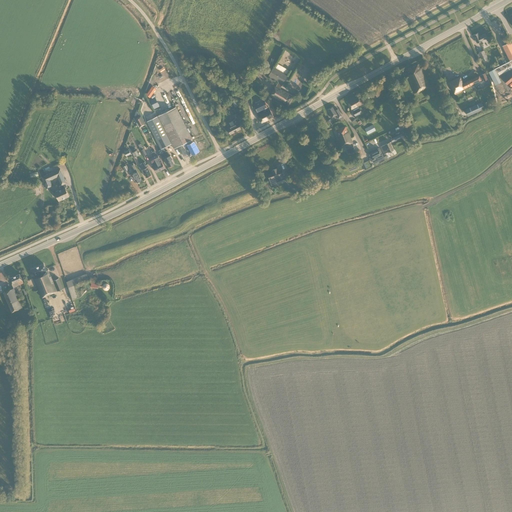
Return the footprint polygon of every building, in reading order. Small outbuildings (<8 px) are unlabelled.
[(480,36),(478,32),(473,35),(475,39),(474,40),(475,42),(476,42),(477,42),(477,43),(488,38),(485,33),(480,36)] [(510,60),(511,58),(511,44),(511,42),(502,46),(510,60)] [(488,59),(484,50),(478,53),(479,53),(477,54),(478,57),(480,56),(483,62),(488,59)] [(430,86),(421,68),(420,69),(418,64),(406,70),(409,76),(408,77),(415,93),(430,86)] [(280,88),(288,75),(279,70),(278,70),(274,67),(269,76),(279,82),(276,86),(270,96),(287,106),(293,96),(288,93),(280,88)] [(497,82),(500,80),(494,69),(488,72),(495,85),(498,84),(497,82)] [(481,75),(471,79),(474,85),(487,79),(484,73),(481,75)] [(474,85),(471,79),(463,83),(460,77),(449,82),(455,95),(462,91),(461,90),(473,85),(473,86),(474,85)] [(354,98),(347,101),(352,110),(353,109),(354,111),(359,108),(358,107),(363,104),(359,96),(354,99),(354,98)] [(267,107),(265,102),(255,106),(258,112),(264,109),(265,111),(258,114),(262,123),(269,120),(269,119),(273,117),(269,106),(267,107)] [(481,103),(465,110),(468,116),(484,108),(481,103)] [(176,107),(158,116),(171,144),(174,148),(192,139),(176,107)] [(331,116),(332,117),(337,114),(339,118),(342,116),(338,109),(335,110),(333,107),(328,110),(331,115),(331,116)] [(355,116),(362,112),(359,108),(354,111),(353,112),(355,116)] [(135,118),(140,127),(145,125),(141,116),(135,118)] [(161,149),(171,144),(158,116),(147,122),(161,149)] [(230,134),(241,128),(239,123),(238,123),(236,119),(226,125),(227,128),(230,134)] [(365,129),(368,134),(376,130),(373,125),(365,129)] [(337,136),(338,139),(339,139),(341,146),(352,143),(348,132),(346,126),(336,129),(337,133),(338,135),(337,136)] [(403,136),(401,132),(390,137),(392,141),(403,136)] [(193,142),(192,139),(187,142),(188,144),(193,155),(199,152),(193,141),(193,142)] [(381,146),(384,154),(388,152),(394,150),(390,142),(385,144),(385,145),(381,146)] [(139,144),(144,155),(147,154),(141,143),(139,144)] [(385,160),(382,154),(381,155),(378,150),(372,153),(370,154),(371,157),(374,163),(378,161),(379,163),(385,160)] [(153,156),(160,170),(165,168),(161,161),(160,161),(159,158),(160,158),(157,154),(155,151),(151,152),(152,153),(153,156)] [(165,158),(169,167),(174,164),(171,159),(172,159),(170,156),(169,156),(168,155),(169,154),(167,151),(161,154),(163,157),(164,157),(165,158)] [(160,170),(153,156),(150,158),(153,165),(152,165),(153,168),(154,168),(156,172),(160,170)] [(143,170),(146,178),(151,175),(149,171),(150,170),(148,164),(146,165),(144,162),(142,163),(143,167),(144,166),(145,169),(143,170)] [(136,179),(137,182),(142,180),(134,164),(131,166),(134,172),(131,174),(135,180),(136,179)] [(272,170),(273,173),(268,175),(271,185),(276,183),(275,178),(280,176),(281,179),(285,177),(283,174),(284,174),(282,169),(278,171),(277,168),(272,170)] [(53,179),(51,173),(42,177),(47,189),(52,186),(50,180),(53,179)] [(59,201),(69,196),(65,188),(67,187),(66,184),(67,183),(65,179),(64,179),(64,180),(64,181),(60,183),(61,186),(60,186),(61,190),(55,192),(59,201)] [(32,276),(41,297),(63,288),(59,278),(53,281),(48,270),(47,270),(44,264),(31,269),(34,275),(32,276)] [(10,278),(14,287),(17,286),(18,289),(21,287),(20,284),(24,283),(20,274),(10,278)] [(75,284),(88,280),(86,274),(66,282),(67,287),(71,299),(77,297),(74,288),(77,287),(75,284)] [(4,293),(12,312),(22,307),(14,288),(4,293)]
